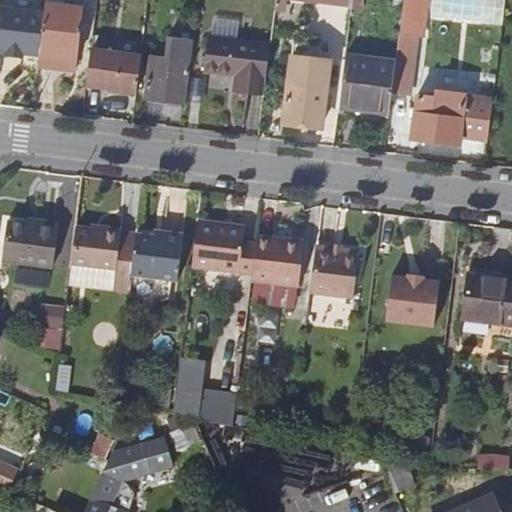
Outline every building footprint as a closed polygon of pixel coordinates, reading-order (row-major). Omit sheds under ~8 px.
[(403,0),(396,62),(392,91),(407,92),(412,57),(413,55),(416,23),(412,22),(414,0),(403,0)] [(46,12),(41,55),(40,66),(77,70),(84,7),(47,3),(46,12)] [(41,55),(46,12),(0,6),(0,49),(9,51),(9,48),(23,50),(22,52),(41,55)] [(268,61),(270,44),(208,36),(204,70),(237,74),(235,91),(264,95),(268,61)] [(150,55),(146,98),(186,103),(193,40),(169,37),(167,57),(150,55)] [(92,49),(87,85),(138,91),(143,55),(92,49)] [(331,131),(339,61),(296,56),(288,126),(331,131)] [(392,91),(396,62),(345,56),(340,105),(390,111),(392,91)] [(436,95),(417,93),(412,136),(460,141),(460,136),(490,139),(495,98),(465,94),(465,93),(436,89),(436,95)] [(2,221),(0,240),(0,259),(49,265),(54,223),(33,220),(31,225),(2,221)] [(247,227),(200,221),(194,267),(241,273),(247,227)] [(132,276),(137,234),(76,226),(71,264),(118,269),(115,289),(130,291),(132,282),(132,276)] [(164,237),(137,234),(132,276),(178,282),(184,235),(164,233),(164,237)] [(307,242),(260,236),(254,280),(301,286),(307,242)] [(360,255),(317,250),(312,293),(355,298),(360,255)] [(118,269),(71,264),(68,284),(115,289),(118,269)] [(440,279),(393,273),(387,317),(434,324),(440,279)] [(511,277),(469,273),(464,317),(511,323),(511,277)] [(44,345),(64,346),(66,303),(45,303),(44,345)] [(179,387),(175,411),(194,414),(195,419),(234,426),(239,397),(179,387)] [(201,436),(192,415),(180,420),(189,441),(201,436)] [(104,433),(95,454),(108,459),(117,438),(104,433)] [(133,511),(119,506),(129,480),(178,463),(168,435),(116,453),(90,511),(64,511),(45,505),(42,511),(133,511)] [(488,452),(487,468),(509,468),(508,452),(488,452)] [(0,485),(14,492),(20,476),(0,466),(0,485)] [(453,511),(499,511),(492,495),(453,511)]
